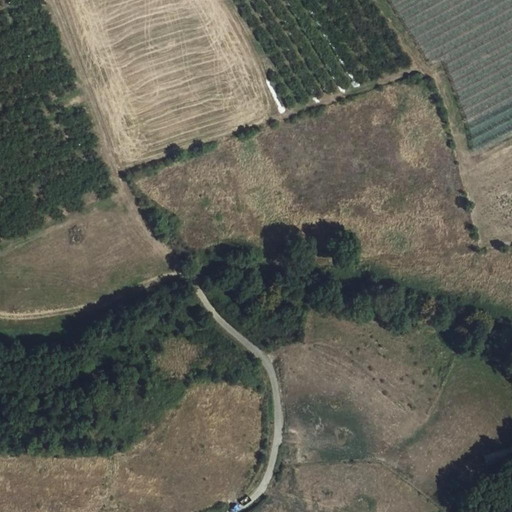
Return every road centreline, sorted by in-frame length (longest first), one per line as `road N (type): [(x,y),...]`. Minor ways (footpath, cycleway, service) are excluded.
road 1 (track): [(235,511),(273,463),(269,369),(192,279),(149,286),(48,334),(0,331)]
road 2 (track): [(174,277),(123,191),(49,0)]
